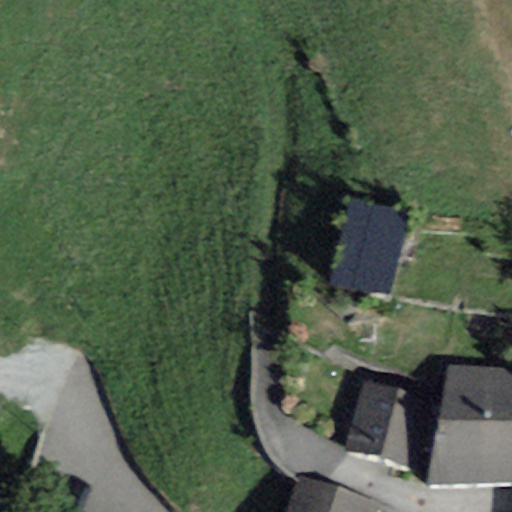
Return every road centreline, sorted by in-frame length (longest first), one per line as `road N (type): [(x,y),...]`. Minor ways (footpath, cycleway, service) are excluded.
road 1 (track): [(264,346),(258,246),(269,104),(264,49),(243,0)]
road 2 (residential): [(511,500),(449,506),(310,463),(279,433),(264,346)]
road 3 (residential): [(139,511),(70,406)]
